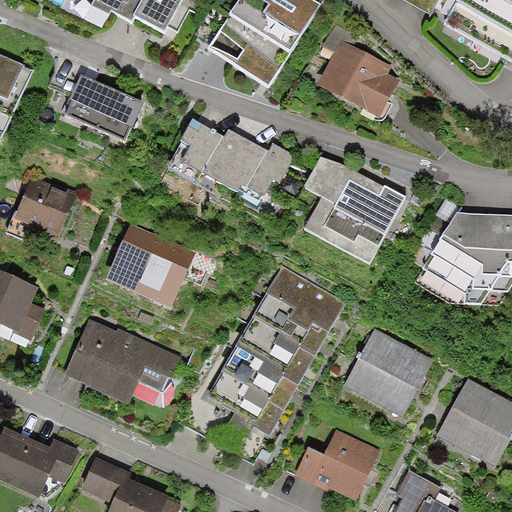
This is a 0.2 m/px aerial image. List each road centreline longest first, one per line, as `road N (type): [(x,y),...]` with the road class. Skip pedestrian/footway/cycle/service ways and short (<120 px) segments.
road 1 (residential): [(0,16),(362,148),(511,191)]
road 2 (residential): [(275,511),(0,387)]
road 3 (residential): [(511,128),(465,99),(361,0)]
